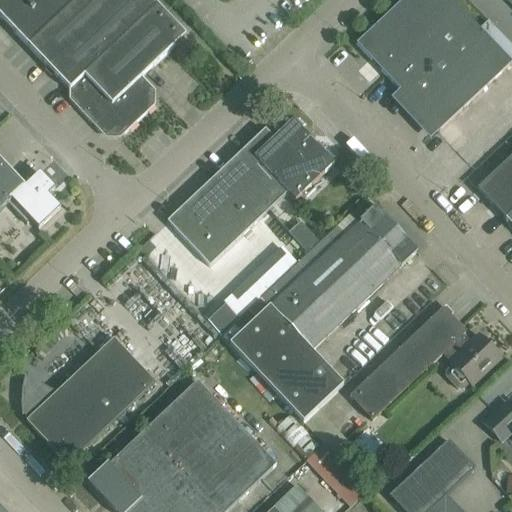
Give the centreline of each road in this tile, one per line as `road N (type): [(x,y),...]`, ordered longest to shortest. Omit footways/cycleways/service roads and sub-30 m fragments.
road 1 (unclassified): [(511,298),(293,57)]
road 2 (unclassified): [(123,206),(293,57)]
road 3 (unclassified): [(123,206),(0,73)]
road 4 (unclassified): [(0,328),(123,206)]
